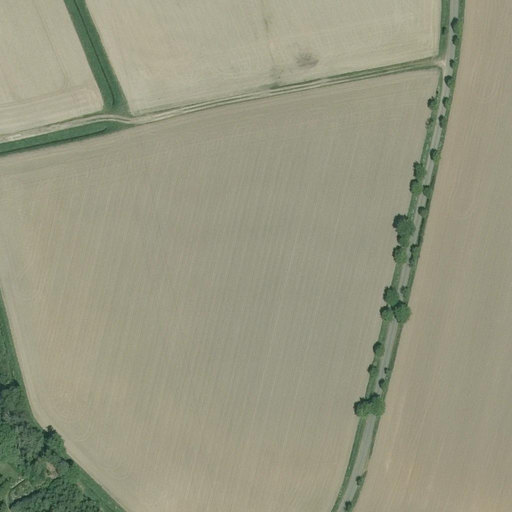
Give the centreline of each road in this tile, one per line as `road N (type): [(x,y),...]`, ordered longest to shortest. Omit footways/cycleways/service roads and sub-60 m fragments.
road 1 (unclassified): [(450,0),(447,95),(357,480),(341,511)]
road 2 (track): [(0,140),(448,61)]
